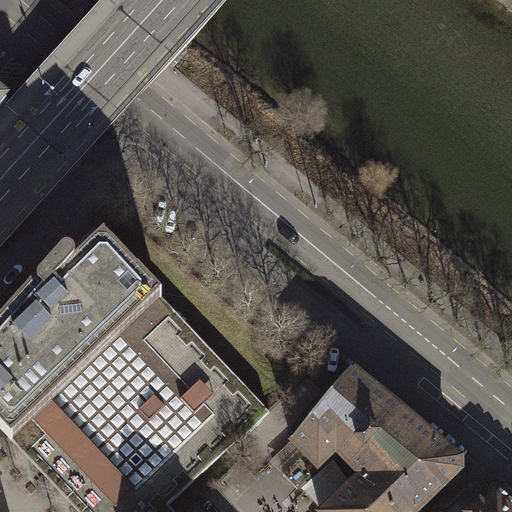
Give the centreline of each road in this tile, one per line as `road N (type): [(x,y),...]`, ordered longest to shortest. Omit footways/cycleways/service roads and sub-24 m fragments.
road 1 (tertiary): [(511,411),(9,0)]
road 2 (tertiary): [(0,181),(163,0)]
